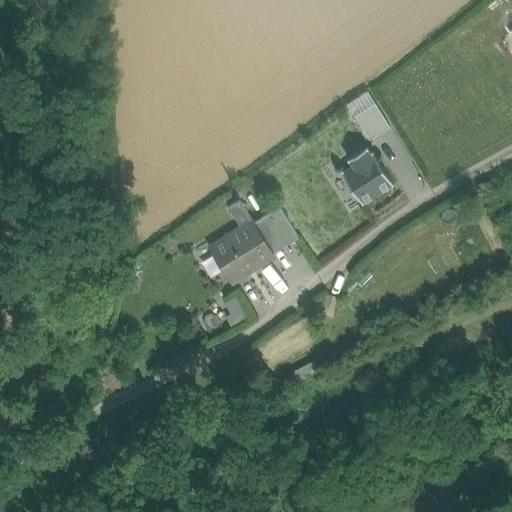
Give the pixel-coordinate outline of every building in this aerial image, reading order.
[(365,111),(341,126),(352,145),(377,130),(365,111)] [(300,145),(276,161),(281,169),(305,154),(300,145)] [(373,152),(343,171),(363,202),(392,183),(373,152)] [(241,226),(210,245),(233,281),(275,255),(273,252),(254,221),(240,198),(229,205),(241,226)] [(299,236),(280,206),(254,221),(273,252),(299,236)] [(235,323),(249,317),(238,294),(224,300),(235,323)] [(321,356),(286,375),(296,393),(331,374),(321,356)]
